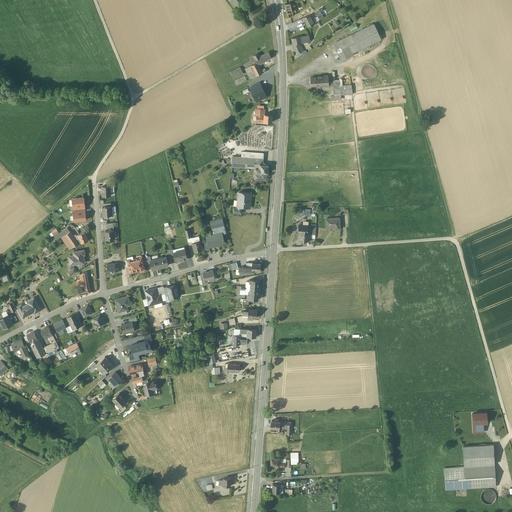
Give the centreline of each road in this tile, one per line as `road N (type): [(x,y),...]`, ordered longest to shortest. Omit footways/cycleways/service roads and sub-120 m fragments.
road 1 (track): [(511,435),(457,240),(273,251)]
road 2 (track): [(366,246),(392,511)]
road 3 (primary): [(254,511),(273,251)]
road 4 (primary): [(273,251),(283,115),(276,0)]
road 5 (track): [(455,241),(391,0)]
road 6 (residential): [(103,294),(273,251)]
road 7 (track): [(132,97),(262,21)]
road 8 (track): [(103,428),(1,511)]
road 9 (track): [(131,94),(0,97)]
road 10 (track): [(94,181),(52,213),(0,159)]
